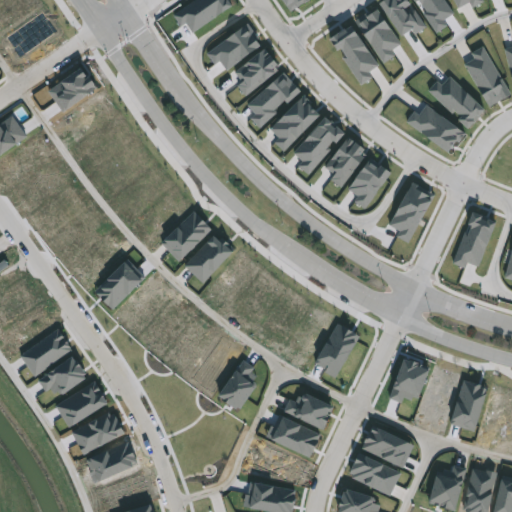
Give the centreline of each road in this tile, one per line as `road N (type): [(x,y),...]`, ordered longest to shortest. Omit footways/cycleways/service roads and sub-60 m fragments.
road 1 (residential): [(0,204),(116,372),(163,459),(180,511)]
road 2 (tertiary): [(103,31),(212,183),(318,267)]
road 3 (tertiary): [(420,292),(340,245),(283,199),(184,95)]
road 4 (residential): [(292,44),(329,91),(404,154),(511,208)]
road 5 (residential): [(317,511),(405,319)]
road 6 (residential): [(420,292),(471,174),(511,125)]
road 7 (residential): [(103,31),(0,97)]
